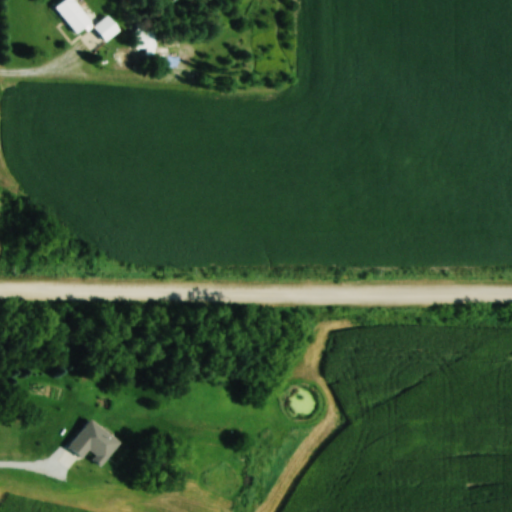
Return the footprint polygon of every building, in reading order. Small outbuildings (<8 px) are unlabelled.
[(74,35),(95,22),(80,0),(63,0),(55,5),(74,35)] [(123,30),(110,14),(93,27),(106,43),(123,30)] [(225,382),(198,382),(198,411),(225,411),(225,382)] [(39,413),(39,443),(64,443),(64,413),(39,413)] [(217,492),(217,461),(198,461),(198,492),(217,492)]
